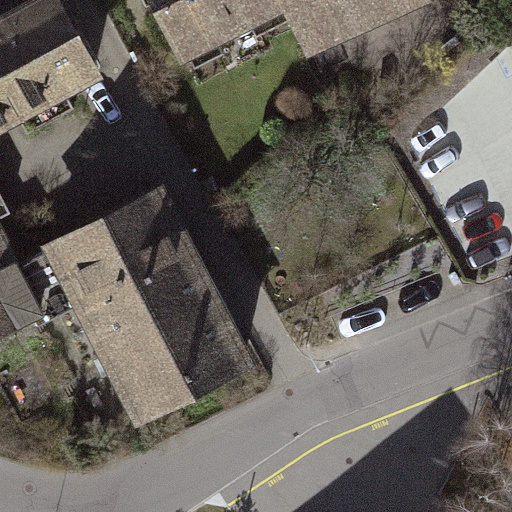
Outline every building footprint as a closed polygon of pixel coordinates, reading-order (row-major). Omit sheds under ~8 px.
[(0,61),(25,106),(95,68),(57,0),(47,0),(0,26),(0,61)] [(144,0),(175,64),(288,10),(310,55),(424,0),(144,0)] [(0,119),(25,106),(0,61),(0,119)] [(244,360),(158,192),(31,257),(85,362),(106,352),(138,412),(244,360)] [(0,331),(38,312),(0,236),(0,331)]
